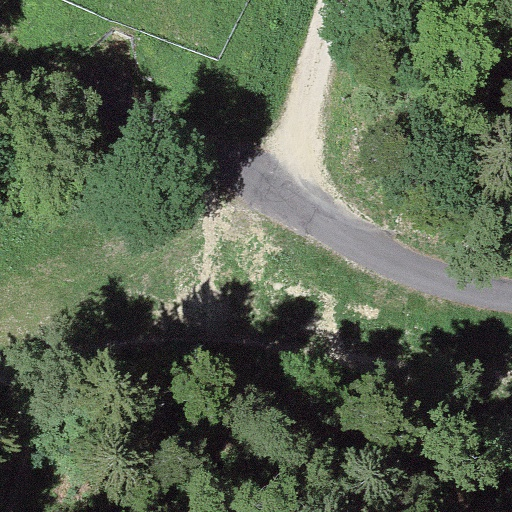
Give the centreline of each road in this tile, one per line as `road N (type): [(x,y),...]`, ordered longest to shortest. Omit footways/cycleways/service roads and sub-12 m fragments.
road 1 (track): [(511,304),(457,295),(348,245),(153,131),(93,115),(0,108)]
road 2 (track): [(22,511),(119,374),(274,202)]
road 3 (track): [(335,0),(274,202)]
